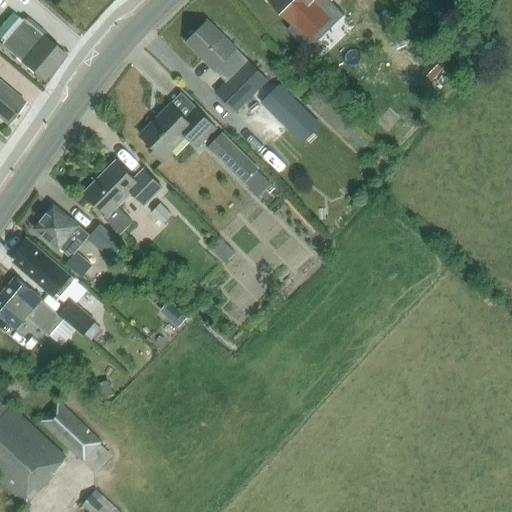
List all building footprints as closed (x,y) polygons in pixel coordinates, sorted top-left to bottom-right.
[(266,0),(291,24),(315,0),(266,0)] [(22,18),(21,18),(13,11),(0,25),(0,41),(1,42),(0,43),(43,81),(65,54),(42,34),(42,35),(22,18)] [(233,110),(254,90),(286,122),(297,110),(265,78),(206,20),(185,41),(225,81),(214,92),(233,110)] [(25,102),(0,80),(0,117),(7,123),(25,102)] [(195,145),(214,126),(195,107),(184,118),(171,105),(157,119),(139,136),(149,146),(146,150),(159,162),(170,151),(168,149),(183,134),(195,145)] [(223,132),(207,148),(259,198),(262,195),(266,199),(275,189),(257,172),(260,169),(223,132)] [(119,236),(132,224),(117,208),(131,194),(144,208),(162,190),(143,170),(133,179),(117,163),(84,194),(105,216),(103,219),(119,236)] [(151,213),(162,224),(171,216),(160,204),(151,213)] [(57,248),(58,246),(69,256),(63,262),(79,276),(90,264),(74,250),(88,233),(84,230),(66,214),(64,216),(52,206),(35,226),(44,234),(43,236),(57,248)] [(219,238),(209,248),(224,262),(234,251),(219,238)] [(82,283),(71,273),(69,276),(54,263),(41,252),(28,240),(10,262),(34,283),(42,274),(69,298),(82,283)] [(64,320),(16,277),(0,294),(0,316),(16,330),(27,317),(49,337),(50,335),(64,320)] [(97,321),(72,300),(59,315),(84,336),(97,321)] [(97,384),(102,398),(114,394),(109,380),(97,384)] [(40,421),(96,472),(112,454),(100,443),(102,441),(59,401),(40,421)] [(53,473),(65,460),(5,404),(3,406),(0,403),(0,480),(26,505),(55,475),(53,473)] [(119,511),(96,490),(83,505),(90,511),(119,511)]
